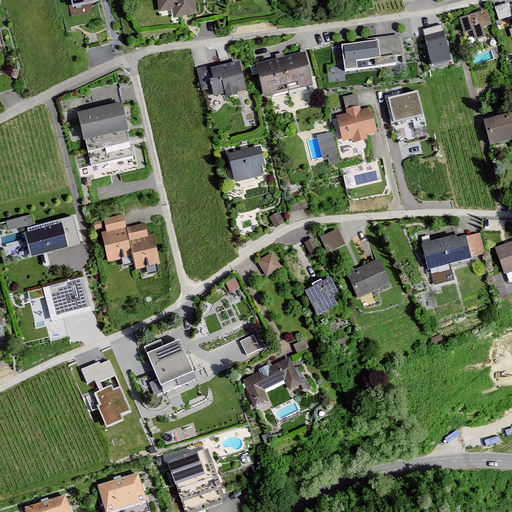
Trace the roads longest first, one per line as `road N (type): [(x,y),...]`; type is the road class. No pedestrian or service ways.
road 1 (residential): [(184,300),(249,253),(319,222),(431,213),(511,218)]
road 2 (residential): [(129,58),(414,16),(470,0)]
road 3 (residential): [(184,300),(129,58)]
road 4 (residential): [(511,461),(446,461),(366,475),(328,486),(291,511)]
road 5 (residential): [(0,387),(184,300)]
road 6 (residential): [(0,120),(129,58)]
